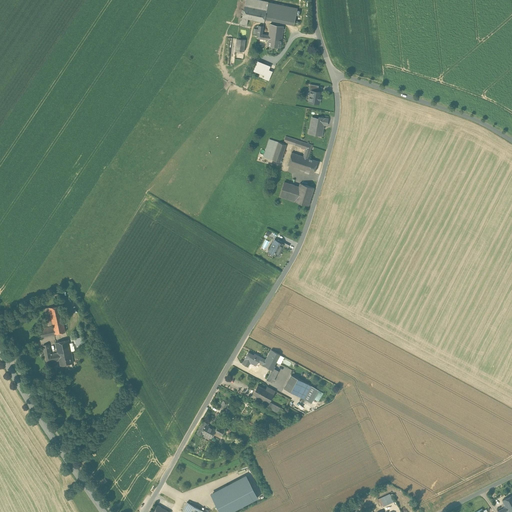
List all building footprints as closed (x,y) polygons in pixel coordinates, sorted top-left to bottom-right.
[(268,2),(258,0),(245,0),(244,6),(266,10),(268,2)] [(297,8),(268,2),(266,10),(265,16),(294,22),(297,8)] [(266,10),(244,6),(242,17),(242,18),(245,18),(264,22),(265,16),(266,10)] [(283,26),(270,23),(268,35),(268,38),(281,40),(283,26)] [(263,26),(258,25),(257,29),(254,29),(253,33),(257,34),(256,38),(267,40),(268,38),(268,35),(262,34),(263,26)] [(281,40),(268,38),(267,40),(266,46),(269,46),(268,53),(279,55),(281,40)] [(245,40),(237,39),(235,50),(244,52),(245,40)] [(318,91),(311,90),(309,101),(319,103),(319,99),(320,99),(321,96),(320,96),(321,92),(318,91)] [(318,119),(316,119),(316,118),(312,117),(310,129),(312,129),(311,133),(315,134),(318,135),(321,135),(323,127),(322,127),(322,124),(326,125),(328,118),(319,117),(318,119)] [(303,156),(291,152),(287,164),(304,170),(308,158),(312,145),(285,136),(284,141),(306,149),(303,156)] [(278,142),(269,139),(263,156),(272,159),(278,142)] [(286,144),(278,142),(272,159),(280,162),(286,144)] [(317,161),(308,158),(304,170),(314,173),(317,161)] [(299,186),(284,182),(279,196),(294,201),(299,186)] [(314,188),(300,183),(299,186),(294,201),(308,205),(314,188)] [(275,239),(268,252),(277,256),(282,247),(284,243),(282,242),(275,239)] [(60,305),(49,307),(53,324),(53,325),(55,334),(65,332),(62,315),(60,305)] [(49,307),(44,308),(47,325),(53,324),(49,307)] [(53,325),(40,328),(42,337),(55,334),(53,325)] [(68,340),(56,342),(58,353),(59,356),(63,355),(63,353),(70,352),(76,351),(75,347),(69,348),(68,340)] [(50,354),(48,344),(43,345),(46,361),(59,359),(59,356),(58,353),(50,354)] [(255,355),(248,351),(244,358),(245,358),(242,363),(248,366),(250,361),(252,363),(253,363),(253,361),(257,363),(258,361),(263,364),(272,369),(273,369),(274,368),(275,365),(274,365),(276,361),(279,363),(283,356),(280,354),(271,349),(266,359),(256,354),(255,355)] [(70,352),(63,353),(63,355),(59,356),(59,359),(60,366),(72,363),(70,352)] [(273,369),(272,369),(266,379),(272,382),(278,370),(274,368),(273,369)] [(311,385),(291,374),(284,388),(304,398),(311,385)] [(266,389),(258,385),(253,394),(261,398),(269,403),(270,401),(275,391),(267,386),(266,389)] [(319,401),(323,392),(318,390),(314,398),(319,401)] [(259,402),(270,408),(273,403),(270,401),(269,403),(261,398),(259,402)] [(227,403),(223,401),(219,408),(223,411),(227,403)] [(281,407),(273,403),(270,408),(278,412),(281,407)] [(203,422),(198,432),(202,434),(203,433),(207,425),(208,424),(203,422)] [(216,430),(207,425),(203,433),(212,438),(215,432),(216,430)] [(216,430),(215,432),(221,435),(224,430),(217,426),(216,430)] [(246,475),(211,493),(220,511),(229,511),(257,498),(246,475)] [(393,501),(390,493),(378,499),(382,507),(393,501)] [(511,511),(511,494),(502,500),(506,507),(508,511),(511,511)] [(198,511),(200,509),(187,501),(182,510),(185,511),(198,511)]
